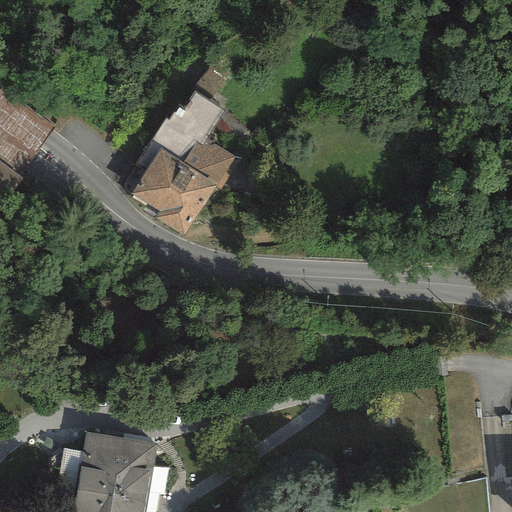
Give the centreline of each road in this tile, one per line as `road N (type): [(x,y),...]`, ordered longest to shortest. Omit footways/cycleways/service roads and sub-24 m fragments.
road 1 (unknown): [(19,511),(21,462),(54,433),(291,409),(413,379),(511,376)]
road 2 (secondary): [(0,137),(84,206),(196,264),(511,297)]
road 3 (unknown): [(195,511),(375,387)]
